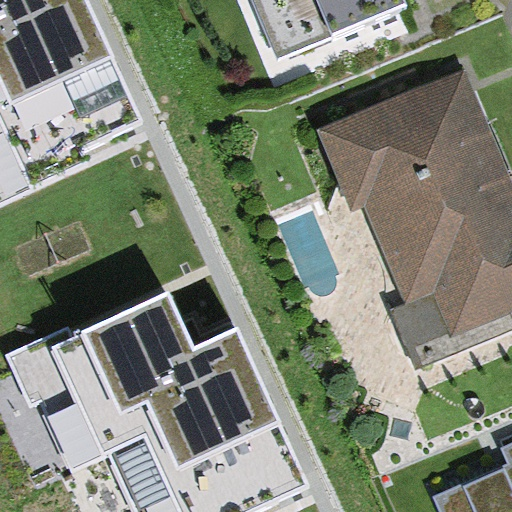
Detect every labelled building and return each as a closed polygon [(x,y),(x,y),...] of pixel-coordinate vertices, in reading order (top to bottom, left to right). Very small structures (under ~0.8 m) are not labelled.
[(0,0),(0,206),(97,162),(90,147),(139,124),(82,0),(0,0)] [(251,0),(278,65),(332,42),(333,46),(409,15),(404,4),(413,0),(251,0)] [(511,187),(465,75),(317,136),(351,218),(365,212),(404,307),(390,313),(415,374),(511,334),(511,323),(509,316),(511,315),(511,187)] [(112,452),(139,511),(256,511),(256,510),(305,488),(238,340),(194,360),(168,302),(77,344),(69,325),(7,353),(31,404),(43,399),(75,469),(112,452)] [(511,511),(511,448),(502,454),(510,470),(436,501),(440,511),(511,511)]
